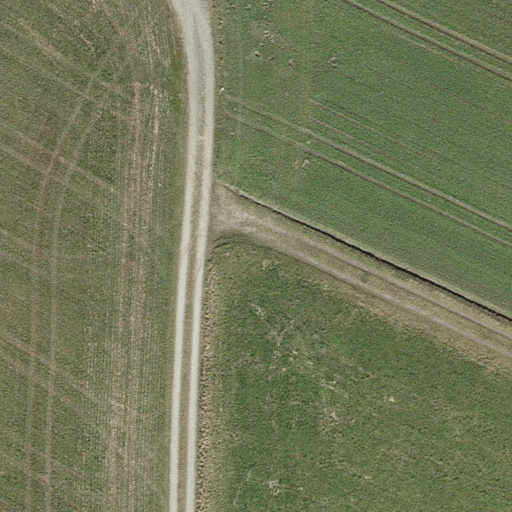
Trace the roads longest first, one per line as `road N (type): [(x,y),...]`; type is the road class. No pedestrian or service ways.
road 1 (track): [(192,0),(205,204),(196,511)]
road 2 (track): [(205,204),(511,346)]
